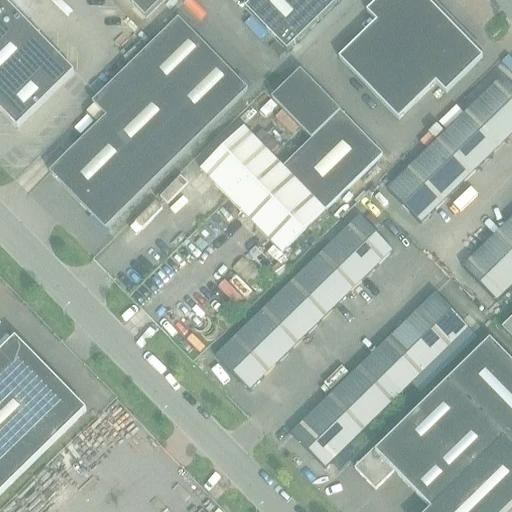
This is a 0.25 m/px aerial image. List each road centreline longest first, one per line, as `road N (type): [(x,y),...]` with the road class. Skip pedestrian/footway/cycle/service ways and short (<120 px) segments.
road 1 (unclassified): [(278,511),(0,222)]
road 2 (unknown): [(219,452),(418,256)]
